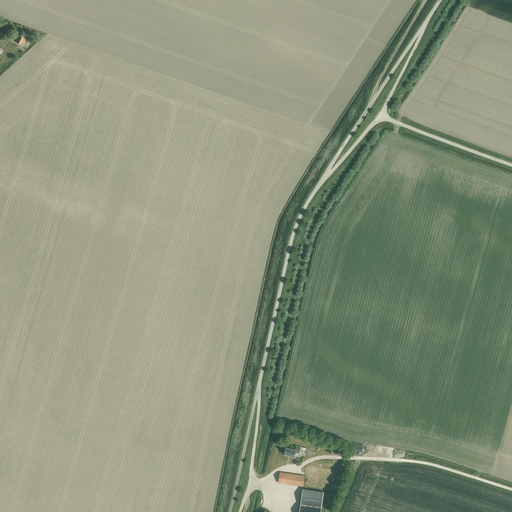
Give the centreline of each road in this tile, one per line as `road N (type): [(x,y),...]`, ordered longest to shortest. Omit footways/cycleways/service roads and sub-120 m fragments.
road 1 (unclassified): [(257,390),(291,235),(324,174)]
road 2 (unclassified): [(422,26),(324,174)]
road 3 (track): [(372,458),(440,466),(511,489)]
road 4 (unclassified): [(511,164),(379,116)]
road 5 (unclassified): [(229,511),(257,390)]
road 6 (unclassified): [(240,511),(257,390)]
